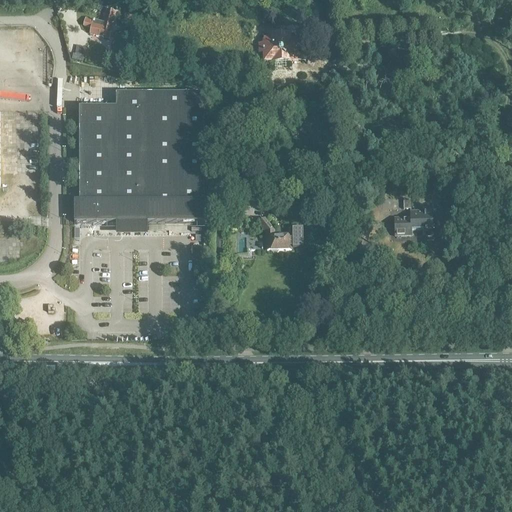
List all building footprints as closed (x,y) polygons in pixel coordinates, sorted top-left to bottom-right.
[(116,13),(106,10),(103,24),(85,19),(83,27),(91,29),(90,35),(109,40),(116,13)] [(265,64),(275,63),(275,61),(306,60),(305,41),(290,42),(290,37),(285,38),(278,38),(273,38),(273,42),(264,43),(264,47),(259,47),(259,56),(265,56),(265,64)] [(73,60),(83,63),(86,48),(76,46),(73,60)] [(139,228),(147,228),(147,225),(189,224),(205,224),(204,95),(202,95),(116,95),(116,108),(79,109),(80,205),(77,205),(77,204),(77,225),(117,225),(117,228),(126,228),(132,228),(139,228)] [(309,121),(300,133),(326,152),(335,140),(309,121)] [(217,195),(225,196),(226,182),(218,182),(217,195)] [(264,193),(265,183),(254,182),(253,192),(264,193)] [(227,183),(225,196),(239,197),(240,184),(227,183)] [(354,204),(371,203),(370,184),(352,185),(354,204)] [(395,219),(395,237),(412,237),(411,231),(433,230),(432,212),(410,213),(410,218),(395,219)] [(264,219),(258,224),(266,234),(267,252),(291,251),(291,248),(293,248),(293,250),(304,249),(304,229),(293,230),(293,239),(291,239),(291,238),(279,238),(279,234),(276,234),(264,219)]
